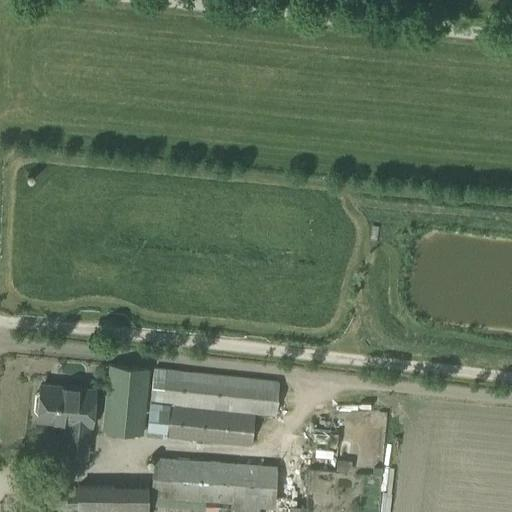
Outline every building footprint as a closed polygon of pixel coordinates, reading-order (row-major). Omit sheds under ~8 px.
[(108,365),(101,432),(141,436),(148,369),(108,365)] [(148,405),(145,438),(248,447),(251,414),(273,417),(277,383),(154,368),(149,406),(148,405)] [(34,399),(32,414),(36,419),(35,424),(70,428),(69,436),(65,435),(62,461),(85,463),(88,429),(90,430),(93,395),(39,390),(38,396),(34,399)] [(357,427),(359,408),(349,407),(347,426),(357,427)] [(322,436),(322,426),(303,425),(303,436),(322,436)] [(152,456),(149,496),(229,502),(228,511),(271,511),(275,466),(152,456)] [(336,460),(335,471),(346,472),(347,461),(336,460)] [(298,480),(313,481),(314,465),(299,465),(298,480)] [(52,490),(51,507),(76,507),(76,511),(145,511),(146,487),(76,486),(76,490),(52,490)]
